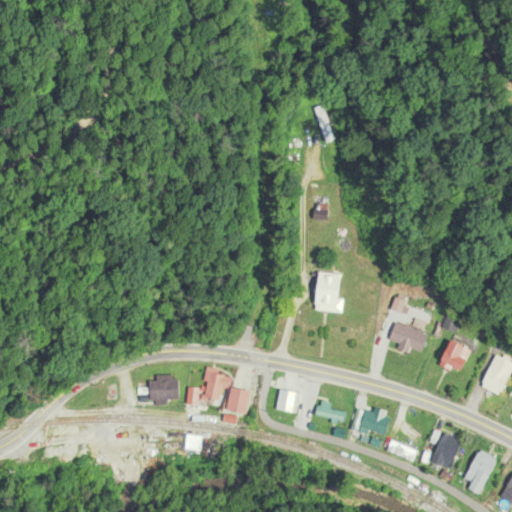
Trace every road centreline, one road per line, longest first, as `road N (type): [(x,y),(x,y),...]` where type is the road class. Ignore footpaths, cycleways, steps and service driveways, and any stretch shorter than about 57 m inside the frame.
road 1 (secondary): [(511,441),(417,398),(345,378),(164,352),(86,376),(0,447)]
road 2 (residential): [(479,511),(381,456),(269,423),(259,411),(269,362)]
